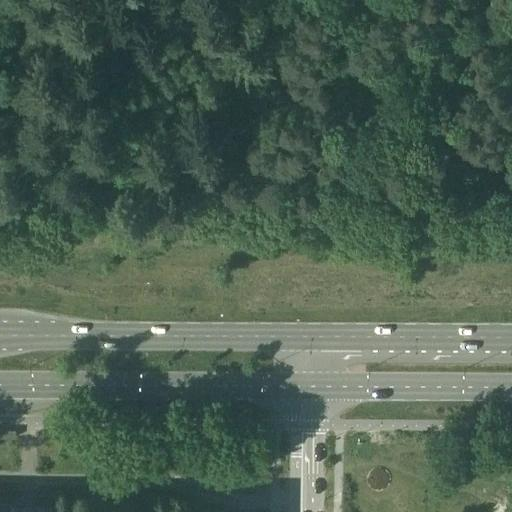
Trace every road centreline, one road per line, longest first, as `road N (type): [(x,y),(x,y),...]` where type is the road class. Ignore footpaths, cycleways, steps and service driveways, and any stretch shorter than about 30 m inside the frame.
road 1 (primary): [(511,338),(0,335)]
road 2 (primary): [(0,385),(511,387)]
